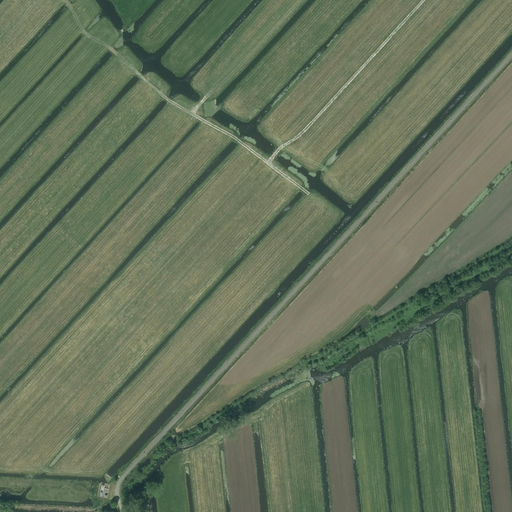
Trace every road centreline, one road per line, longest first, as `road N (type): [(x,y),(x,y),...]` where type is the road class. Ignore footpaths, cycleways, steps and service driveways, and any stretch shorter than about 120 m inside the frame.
road 1 (track): [(107,48),(169,100),(317,199)]
road 2 (track): [(424,0),(295,141),(266,162)]
road 3 (track): [(191,113),(305,0)]
